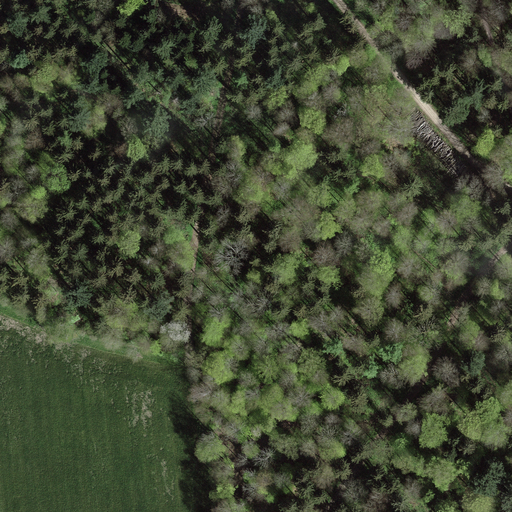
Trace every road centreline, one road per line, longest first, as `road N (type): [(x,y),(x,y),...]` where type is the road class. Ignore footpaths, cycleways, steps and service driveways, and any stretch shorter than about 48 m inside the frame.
road 1 (track): [(243,0),(186,281),(189,356)]
road 2 (track): [(511,244),(471,288),(432,368),(329,511)]
road 3 (track): [(336,0),(455,144),(511,189)]
